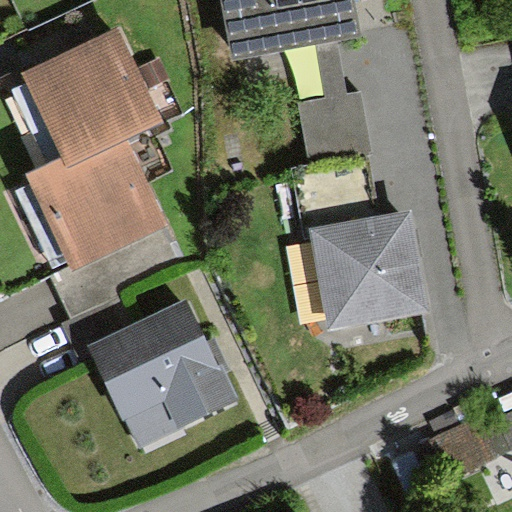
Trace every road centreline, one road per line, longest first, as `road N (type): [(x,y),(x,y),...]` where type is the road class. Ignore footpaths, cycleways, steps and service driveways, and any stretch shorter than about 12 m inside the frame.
road 1 (residential): [(490,370),(423,0)]
road 2 (residential): [(490,370),(178,511)]
